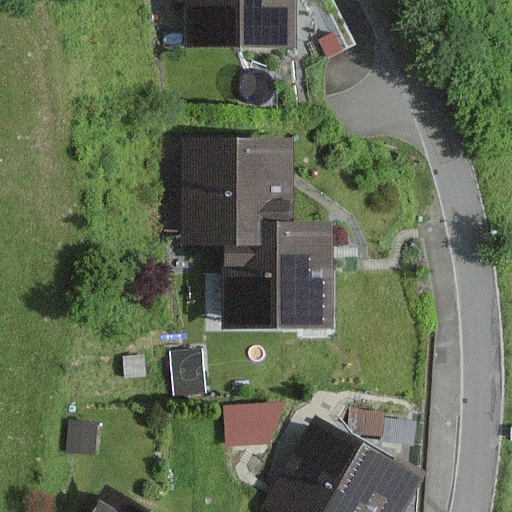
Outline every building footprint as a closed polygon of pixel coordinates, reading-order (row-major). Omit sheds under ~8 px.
[(296,47),(296,0),(184,0),(184,47),(296,47)] [(291,228),(289,140),(178,142),(180,231),(217,230),(291,228)] [(332,324),(331,228),(291,228),(217,230),(218,325),(332,324)] [(202,349),(170,352),(173,396),(206,393),(202,349)] [(141,357),(121,357),(122,378),(142,377),(141,357)] [(287,403),(225,406),(227,446),(270,445),(287,403)] [(400,511),(421,476),(316,415),(271,494),(302,511),(400,511)] [(70,422),(68,453),(94,454),(95,424),(70,422)] [(143,511),(107,491),(94,511),(143,511)]
